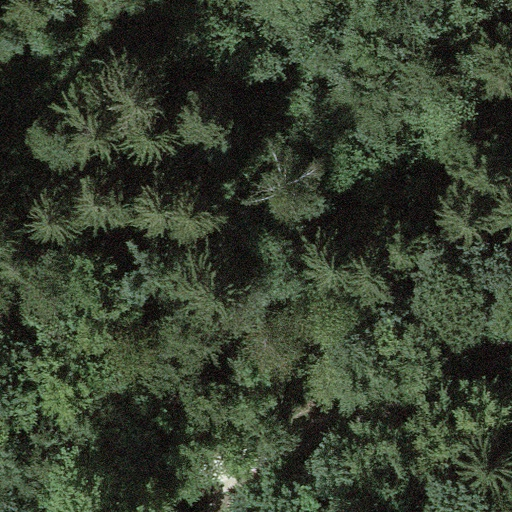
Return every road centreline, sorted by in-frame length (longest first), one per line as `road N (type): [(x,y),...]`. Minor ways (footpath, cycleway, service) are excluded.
road 1 (track): [(511,344),(215,474)]
road 2 (track): [(204,511),(215,474),(119,511)]
